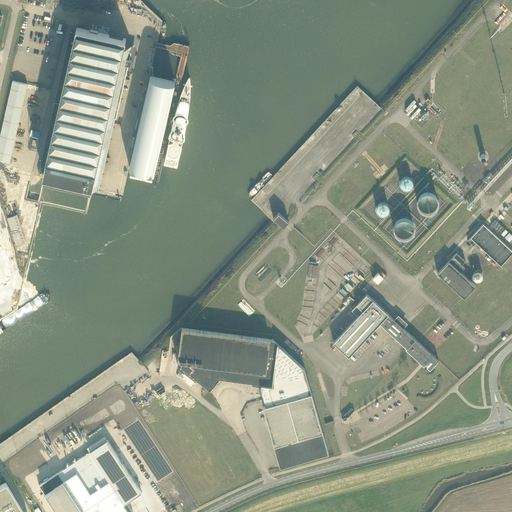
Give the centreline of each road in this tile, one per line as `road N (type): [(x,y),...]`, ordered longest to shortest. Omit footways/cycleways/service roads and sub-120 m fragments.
road 1 (secondary): [(210,511),(271,484),(397,451)]
road 2 (unknown): [(71,17),(42,141)]
